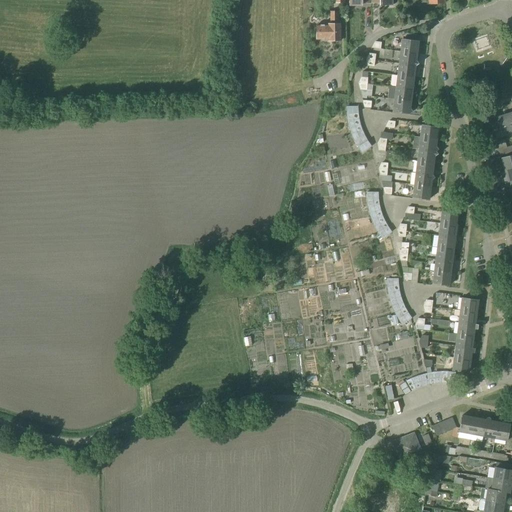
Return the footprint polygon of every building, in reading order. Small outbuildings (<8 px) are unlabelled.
[(316,24),(316,40),(328,40),(341,40),(340,24),(338,24),(338,11),(330,11),(330,24),(328,24),(316,24)] [(416,41),(417,35),(406,34),(405,40),(402,40),(400,52),(417,54),(418,42),(416,41)] [(416,60),(417,54),(400,52),(398,64),(416,66),(419,64),(416,60)] [(415,67),(416,66),(398,64),(397,76),(414,78),(415,67)] [(358,84),(367,84),(367,78),(368,72),(362,71),(362,77),(361,77),(358,84)] [(412,90),(414,78),(397,76),(395,87),(412,90)] [(412,90),(395,87),(388,87),(387,98),(394,99),(411,101),(412,90)] [(410,108),(411,101),(394,99),(392,112),(409,114),(413,112),(410,108)] [(346,115),(358,114),(358,113),(358,107),(346,107),(346,114),(346,115)] [(502,134),(511,130),(511,125),(508,114),(496,118),(502,134)] [(349,128),(360,125),(359,119),(347,121),(349,128)] [(351,135),(362,131),(360,125),(349,128),(351,135)] [(436,140),(438,127),(421,125),(420,138),(436,140)] [(354,141),(364,136),(362,131),(351,135),(354,141)] [(358,147),(367,141),(364,136),(354,141),(357,146),(358,147)] [(436,140),(420,138),(414,137),(412,149),(418,149),(418,150),(436,152),(438,150),(436,146),(436,140)] [(362,154),(371,147),(367,141),(358,147),(362,154)] [(511,152),(511,145),(507,147),(506,146),(498,149),(501,156),(511,152)] [(436,152),(418,150),(417,161),(433,164),(434,157),(438,154),(436,152)] [(504,170),(511,168),(511,155),(501,158),(504,170)] [(432,174),(433,164),(417,161),(415,173),(433,176),(432,174)] [(504,183),(511,180),(511,168),(504,170),(506,177),(503,178),(504,183)] [(387,170),(378,169),(380,176),(381,181),(391,182),(391,176),(387,176),(387,170)] [(435,178),(433,176),(415,173),(414,185),(430,188),(431,181),(435,178)] [(429,200),(430,188),(414,185),(412,198),(429,200)] [(366,200),(378,199),(378,192),(366,192),(366,200)] [(369,214),(380,211),(380,210),(379,205),(367,207),(369,214)] [(364,217),(363,211),(351,213),(352,219),(364,217)] [(371,221),(382,216),(380,211),(369,214),(371,221)] [(456,226),(458,213),(441,211),(440,224),(456,226)] [(374,227),(385,222),(385,221),(382,216),(371,221),(374,227)] [(378,233),(388,227),(385,222),(374,227),(378,233)] [(350,225),(352,231),(358,229),(356,223),(350,225)] [(455,238),(456,226),(440,224),(438,236),(455,238)] [(382,239),(391,232),(388,227),(378,233),(378,234),(381,238),(382,239)] [(453,250),(455,238),(438,236),(437,247),(453,250)] [(452,262),(453,250),(437,247),(435,259),(452,262)] [(450,274),(452,262),(435,259),(434,271),(450,274)] [(344,262),(336,266),(341,276),(349,273),(344,262)] [(368,278),(381,274),(379,270),(366,273),(368,278)] [(449,286),(450,274),(434,271),(432,284),(449,286)] [(387,287),(398,286),(398,285),(398,279),(386,279),(386,287),(387,287)] [(335,310),(333,297),(341,296),(340,289),(323,292),(327,312),(335,310)] [(389,300),(400,297),(399,291),(388,294),(389,300)] [(391,307),(402,303),(400,297),(389,300),(391,307)] [(460,310),(476,313),(478,300),(461,298),(460,310)] [(394,314),(405,308),(402,303),(391,307),(394,313),(394,314)] [(398,319),(408,313),(405,308),(394,314),(397,319),(398,319)] [(475,324),(476,313),(460,310),(458,322),(478,325),(475,324)] [(402,326),(411,318),(408,313),(398,319),(402,326)] [(477,329),(478,325),(458,322),(456,334),(473,336),(474,329),(477,329)] [(472,348),(473,336),(456,334),(455,346),(472,348),(475,349),(472,348)] [(371,357),(368,346),(362,347),(364,358),(371,357)] [(475,349),(472,348),(455,346),(453,358),(470,360),(471,353),(474,353),(475,349)] [(468,372),(470,360),(453,358),(452,370),(468,372)] [(429,385),(434,384),(433,372),(426,373),(425,374),(427,385),(429,385)] [(453,384),(455,372),(447,372),(446,383),(453,384)] [(421,387),(427,385),(425,374),(418,376),(421,387)] [(421,387),(418,376),(411,378),(416,389),(421,387)] [(410,392),(416,389),(411,378),(410,379),(404,382),(410,392)] [(405,395),(410,392),(404,382),(398,386),(405,395)] [(471,434),(474,418),(462,416),(459,432),(471,434)] [(451,430),(456,428),(452,418),(447,420),(451,430)] [(483,436),(486,420),(474,418),(471,434),(483,436)] [(446,432),(451,430),(447,420),(442,422),(446,432)] [(494,439),(497,422),(486,420),(483,436),(494,439)] [(441,434),(446,432),(442,422),(437,424),(441,434)] [(511,447),(511,444),(511,435),(508,434),(510,425),(497,422),(494,439),(505,441),(505,445),(511,447)] [(436,436),(441,434),(437,424),(432,426),(436,436)] [(401,462),(421,454),(413,434),(393,442),(401,462)] [(425,446),(431,443),(428,434),(422,436),(425,446)] [(455,453),(467,455),(468,448),(456,446),(455,453)] [(480,450),(468,448),(467,455),(479,457),(480,450)] [(491,459),(492,452),(480,450),(479,457),(491,459)] [(504,455),(492,452),(491,459),(503,461),(504,455)] [(438,469),(440,456),(433,455),(431,468),(438,469)] [(489,468),(487,477),(489,478),(488,479),(493,480),(511,483),(511,479),(511,470),(504,469),(504,464),(496,462),(495,468),(490,467),(489,468)] [(484,488),(484,489),(491,490),(491,491),(506,493),(510,493),(511,483),(493,480),(488,479),(489,478),(486,478),(484,488)] [(480,488),(479,498),(485,500),(504,503),(506,493),(491,491),(491,490),(484,489),(484,488),(481,488),(480,488)] [(474,510),(473,511),(502,511),(504,503),(485,500),(481,500),(479,501),(478,509),(479,511),(474,510)]
